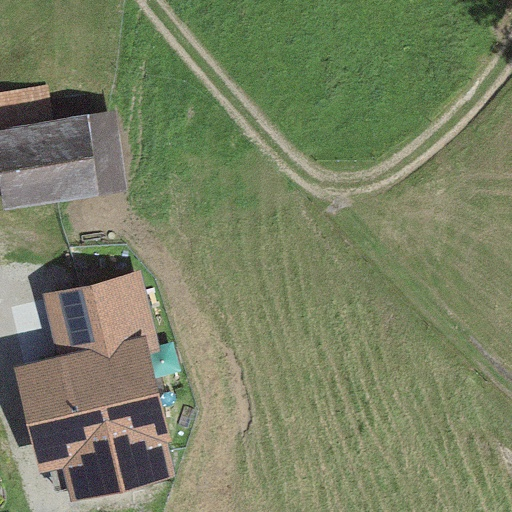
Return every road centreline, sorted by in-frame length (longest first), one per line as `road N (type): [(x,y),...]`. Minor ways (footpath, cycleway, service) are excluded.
road 1 (track): [(156,0),(286,157),(511,386)]
road 2 (track): [(311,182),(395,173),(462,111),(511,49)]
